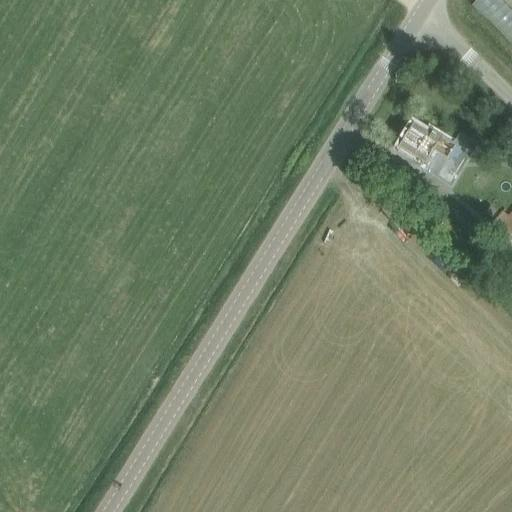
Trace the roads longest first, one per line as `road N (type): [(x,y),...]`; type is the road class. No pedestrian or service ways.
road 1 (tertiary): [(106,511),(425,11)]
road 2 (unclassified): [(511,96),(425,11)]
